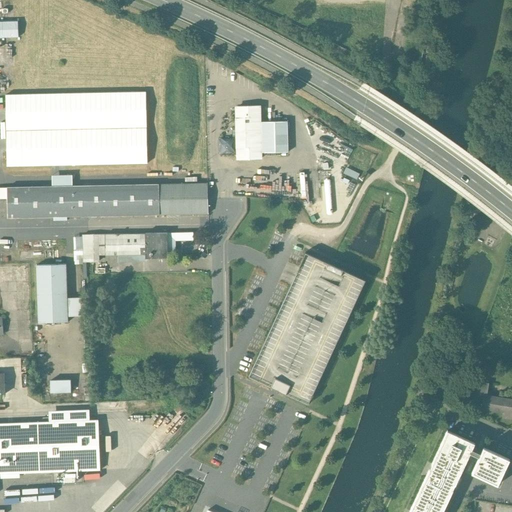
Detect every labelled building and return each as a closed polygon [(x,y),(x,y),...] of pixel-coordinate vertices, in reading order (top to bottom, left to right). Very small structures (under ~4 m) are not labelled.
[(8,170),(147,166),(144,93),(6,97),(8,170)] [(260,107),(235,108),(236,118),(236,138),(237,159),(262,158),(262,153),(288,152),(287,121),(261,122),(260,107)] [(207,184),(159,185),(160,215),(208,214),(207,184)] [(159,185),(7,188),(8,218),(160,215),(159,185)] [(173,231),(79,233),(79,261),(141,260),(174,260),(173,254),(173,251),(173,231)] [(290,289),(248,380),(308,408),(365,285),(305,257),(297,273),(288,269),(285,275),(281,285),(290,289)] [(66,264),(36,265),(38,323),(68,322),(66,264)] [(97,423),(0,425),(0,399),(5,400),(4,377),(0,376),(0,477),(99,475),(97,423)] [(71,380),(50,380),(51,392),(71,392),(71,380)] [(489,383),(471,380),(468,399),(484,402),(483,409),(503,413),(502,419),(511,420),(511,399),(487,395),(489,383)] [(448,431),(410,511),(443,511),(458,479),(469,456),(474,458),(478,460),(472,473),(498,485),(510,460),(483,448),(481,453),(472,449),(475,444),(448,431)]
